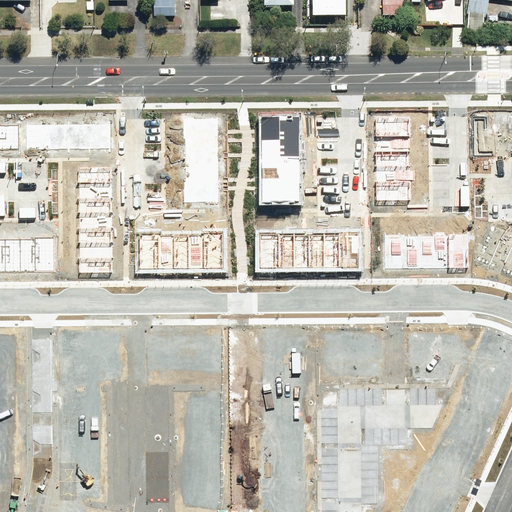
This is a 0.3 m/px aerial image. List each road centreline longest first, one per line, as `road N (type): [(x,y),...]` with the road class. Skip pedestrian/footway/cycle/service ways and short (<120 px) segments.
road 1 (secondary): [(0,82),(511,76)]
road 2 (residential): [(511,312),(435,298),(40,303)]
road 3 (residential): [(34,511),(42,453),(40,303)]
